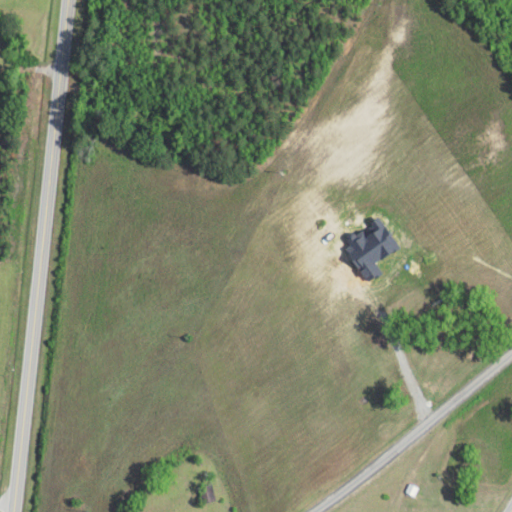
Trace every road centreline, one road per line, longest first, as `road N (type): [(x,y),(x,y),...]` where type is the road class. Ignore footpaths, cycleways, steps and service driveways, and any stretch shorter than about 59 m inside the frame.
road 1 (secondary): [(14,511),(71,0)]
road 2 (residential): [(292,511),(511,352)]
